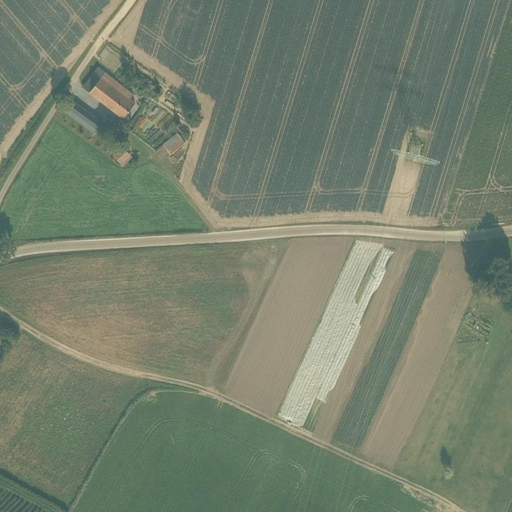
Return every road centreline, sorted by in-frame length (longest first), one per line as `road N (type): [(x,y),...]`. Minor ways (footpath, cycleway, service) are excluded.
road 1 (unclassified): [(0,259),(40,247),(338,229),(462,237),(511,230)]
road 2 (track): [(0,310),(89,362),(222,395),(465,511)]
road 3 (unclassified): [(132,0),(54,107),(0,200)]
